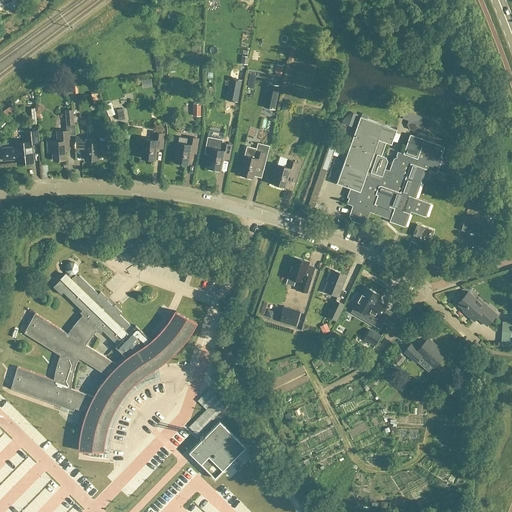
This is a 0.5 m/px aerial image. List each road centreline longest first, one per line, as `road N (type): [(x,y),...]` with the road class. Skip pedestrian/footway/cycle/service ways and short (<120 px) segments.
road 1 (residential): [(423,291),(337,241),(215,204),(98,189),(0,195)]
road 2 (track): [(299,346),(366,467),(391,471),(414,463),(428,443),(433,404)]
road 3 (unclassified): [(322,393),(368,367),(423,291)]
